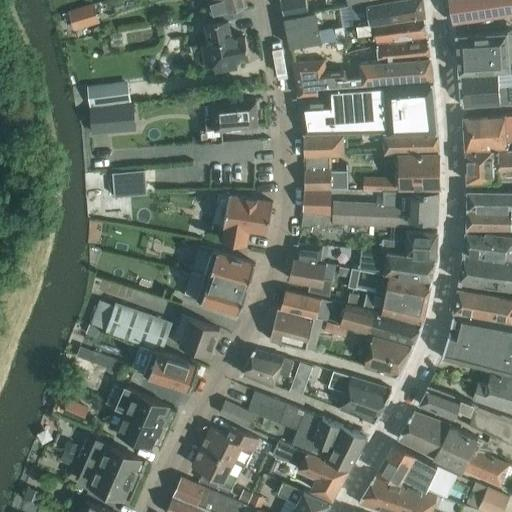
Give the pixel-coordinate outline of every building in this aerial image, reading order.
[(235,0),(210,0),(209,1),(213,14),(237,7),(235,0)] [(305,0),(280,0),(284,17),(308,12),(305,0)] [(367,1),(349,4),(342,5),(343,15),(351,13),(353,25),(358,24),(358,23),(370,21),(425,14),(422,0),(382,0),(368,2),(367,1)] [(511,0),(449,0),(453,22),(511,11),(511,0)] [(95,2),(69,10),(75,29),(100,22),(95,2)] [(308,12),(284,17),(290,46),(335,37),(337,48),(348,46),(343,24),(334,26),(334,25),(319,28),(316,11),(308,12)] [(376,40),(428,35),(425,14),(370,21),(358,23),(358,24),(359,32),(375,30),(376,40)] [(209,41),(202,43),(202,44),(206,65),(213,63),(215,72),(237,67),(236,60),(249,57),(245,35),(237,37),(231,33),(228,18),(206,23),(209,41)] [(459,73),(511,68),(511,26),(455,32),(459,73)] [(379,61),(430,56),(428,39),(377,44),(379,61)] [(349,89),(348,84),(432,76),(430,56),(379,61),(359,62),(360,74),(348,75),(343,68),(326,69),(325,58),(293,61),(297,99),(324,95),(324,91),(349,89)] [(511,68),(459,73),(462,105),(511,101),(511,68)] [(74,87),(78,109),(127,101),(123,79),(74,87)] [(304,134),(333,132),(360,131),(360,132),(366,132),(383,131),(389,131),(438,129),(433,81),(388,85),(349,89),(324,91),(324,95),(297,99),(301,134),(304,134)] [(222,127),(259,124),(256,96),(205,101),(207,128),(200,129),(201,144),(224,142),(222,127)] [(104,106),(105,119),(135,117),(134,104),(104,106)] [(509,149),(511,149),(511,114),(464,117),(466,149),(497,147),(497,145),(509,145),(509,149)] [(384,152),(399,152),(438,150),(438,129),(389,131),(383,131),(383,142),(384,152)] [(333,132),(304,134),(304,155),(331,154),(345,153),(345,132),(333,132)] [(499,172),(497,149),(497,147),(466,149),(467,181),(499,178),(499,172)] [(497,149),(499,172),(511,171),(511,149),(509,149),(497,149)] [(438,150),(399,152),(399,174),(363,174),(363,177),(363,189),(385,189),(410,189),(410,185),(439,184),(438,150)] [(331,154),(304,155),(306,170),(306,189),(332,189),(332,170),(331,154)] [(113,171),(115,195),(146,193),(145,169),(113,171)] [(303,210),(329,214),(332,189),(306,189),(303,210)] [(332,223),(410,225),(428,225),(428,219),(438,219),(439,190),(382,190),(382,201),(333,199),(332,223)] [(468,206),(511,208),(511,202),(511,201),(511,190),(468,190),(468,206)] [(268,232),(270,219),(274,201),(230,192),(224,224),(225,224),(223,239),(247,244),(250,229),(268,232)] [(511,221),(511,201),(511,202),(511,208),(468,206),(467,227),(511,227),(511,221)] [(328,230),(329,222),(329,214),(303,210),(301,226),(328,230)] [(198,238),(215,237),(214,217),(211,218),(211,222),(197,223),(198,238)] [(388,251),(436,257),(436,256),(437,231),(408,229),(407,240),(384,239),(383,251),(388,251)] [(464,251),(511,257),(511,233),(485,230),(485,232),(467,230),(464,251)] [(323,244),(298,242),(294,256),(320,261),(323,244)] [(199,244),(191,269),(204,273),(205,272),(212,248),(199,244)] [(246,287),(247,287),(255,262),(255,261),(212,248),(205,272),(204,273),(246,287)] [(361,259),(360,268),(431,281),(436,257),(388,251),(385,264),(361,259)] [(511,257),(464,251),(460,280),(511,287),(511,257)] [(323,277),(326,262),(320,261),(294,256),(288,278),(309,281),(308,290),(328,294),(331,279),(323,277)] [(350,276),(351,267),(340,265),(338,274),(350,276)] [(351,267),(350,276),(348,286),(353,287),(353,286),(386,293),(386,292),(426,301),(431,281),(360,268),(351,267)] [(239,312),(247,287),(246,287),(204,273),(197,297),(196,298),(239,312)] [(426,301),(386,292),(386,293),(353,286),(353,287),(375,291),(371,308),(382,311),(422,321),(426,301)] [(511,295),(459,286),(454,309),(511,320),(511,319),(511,295)] [(279,306),(312,315),(328,318),(332,299),(320,296),(284,289),(279,306)] [(357,289),(354,299),(369,303),(371,293),(357,289)] [(104,323),(110,303),(96,300),(91,319),(104,323)] [(163,350),(173,321),(116,300),(105,331),(153,348),(153,347),(163,350)] [(371,308),(355,305),(346,303),(340,322),(373,331),(413,342),(422,321),(382,311),(371,308)] [(312,315),(279,306),(277,305),(262,332),(265,337),(299,346),(312,315)] [(511,319),(511,320),(454,309),(450,324),(450,326),(511,341),(511,319)] [(210,354),(220,327),(182,314),(172,340),(210,354)] [(511,341),(450,326),(441,356),(492,368),(491,370),(511,375),(511,341)] [(413,342),(373,331),(363,364),(394,372),(399,371),(413,342)] [(199,364),(163,350),(153,347),(153,348),(144,373),(189,390),(199,364)] [(293,376),(288,374),(294,357),(254,347),(241,370),(289,390),(293,376)] [(120,360),(92,348),(87,358),(116,370),(120,360)] [(300,360),(295,373),(308,378),(313,365),(300,360)] [(343,390),(338,406),(373,421),(392,387),(333,368),(327,385),(343,390)] [(511,375),(491,370),(486,385),(477,382),(473,395),(511,409),(511,375)] [(508,439),(511,428),(511,416),(462,399),(462,398),(429,385),(419,403),(455,417),(459,406),(471,411),(472,408),(476,409),(470,423),(508,439)] [(126,409),(160,424),(169,404),(135,389),(126,409)] [(291,443),(350,465),(367,432),(286,400),(255,389),(248,409),(254,412),(280,420),(298,427),(291,443)] [(63,411),(83,420),(90,406),(69,397),(63,411)] [(248,424),(254,412),(248,409),(224,398),(218,411),(248,424)] [(160,424),(126,409),(117,429),(152,444),(160,424)] [(462,467),(473,447),(478,436),(449,423),(412,409),(396,436),(462,467)] [(201,444),(234,460),(239,449),(249,454),(258,436),(236,425),(231,435),(210,425),(201,444)] [(88,457),(132,477),(141,457),(97,438),(88,457)] [(349,467),(291,444),(279,439),(273,452),(283,456),(301,464),(300,468),(316,475),(311,486),(333,495),(349,467)] [(376,471),(425,489),(437,464),(392,443),(376,471)] [(234,460),(201,444),(192,462),(205,468),(200,478),(229,491),(237,475),(229,471),(234,460)] [(473,447),(462,467),(499,484),(509,463),(473,447)] [(79,478),(90,483),(124,498),(132,477),(88,457),(79,478)] [(237,511),(238,511),(243,500),(181,473),(173,494),(217,511),(237,511)] [(416,504),(431,509),(436,495),(373,474),(365,488),(392,496),(395,492),(403,495),(418,500),(416,504)] [(291,511),(322,511),(330,500),(282,479),(276,492),(296,500),(291,511)] [(500,511),(508,496),(487,485),(476,480),(466,501),(488,511),(500,511)] [(388,511),(397,511),(403,495),(395,492),(392,496),(365,488),(356,502),(388,511)] [(166,511),(217,511),(173,494),(165,511),(166,511)] [(403,495),(397,511),(429,511),(431,509),(416,504),(418,500),(403,495)] [(84,511),(117,511),(90,500),(84,511)]
